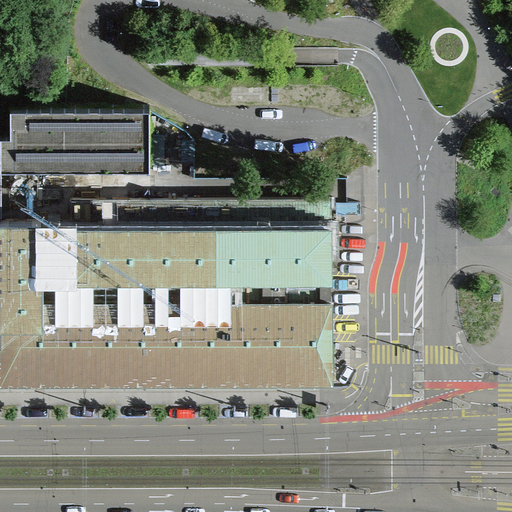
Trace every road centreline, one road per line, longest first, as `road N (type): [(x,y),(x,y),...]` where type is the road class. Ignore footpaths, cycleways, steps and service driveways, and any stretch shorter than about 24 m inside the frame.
road 1 (motorway): [(0,494),(511,510)]
road 2 (motorway): [(511,445),(0,432)]
road 3 (primary): [(511,428),(0,438)]
road 4 (primary): [(0,504),(483,511)]
